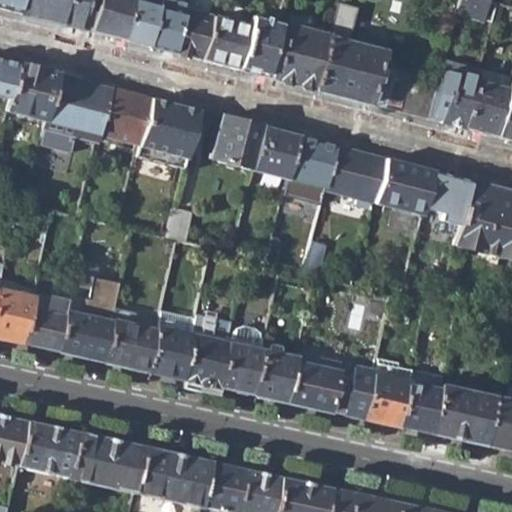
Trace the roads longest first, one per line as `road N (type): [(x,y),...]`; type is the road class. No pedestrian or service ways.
road 1 (residential): [(511,162),(0,28)]
road 2 (tertiary): [(0,380),(511,494)]
